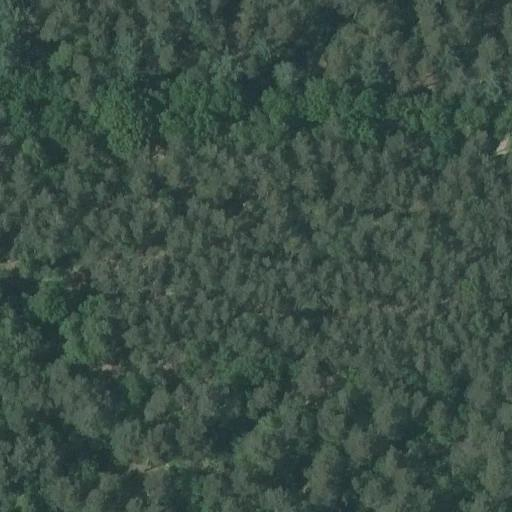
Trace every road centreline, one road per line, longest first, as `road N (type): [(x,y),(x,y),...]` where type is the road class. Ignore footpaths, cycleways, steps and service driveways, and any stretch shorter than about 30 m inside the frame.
road 1 (track): [(511,397),(0,366)]
road 2 (track): [(511,132),(0,104)]
